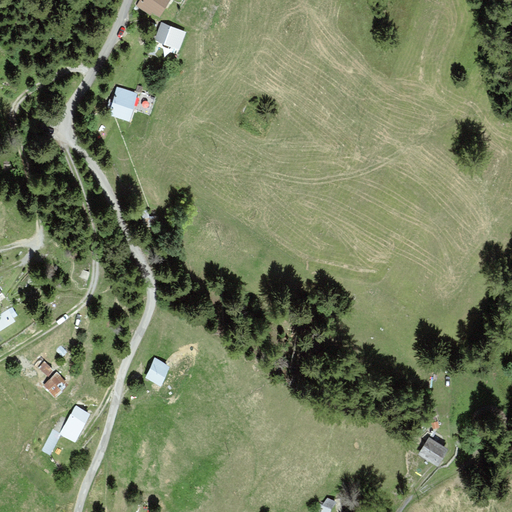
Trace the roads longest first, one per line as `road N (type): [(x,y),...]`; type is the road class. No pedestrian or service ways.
road 1 (unclassified): [(83,511),(131,358),(159,298),(102,178),(70,134),(71,109),(131,0)]
road 2 (track): [(511,451),(497,412),(465,464),(413,496),(404,511)]
